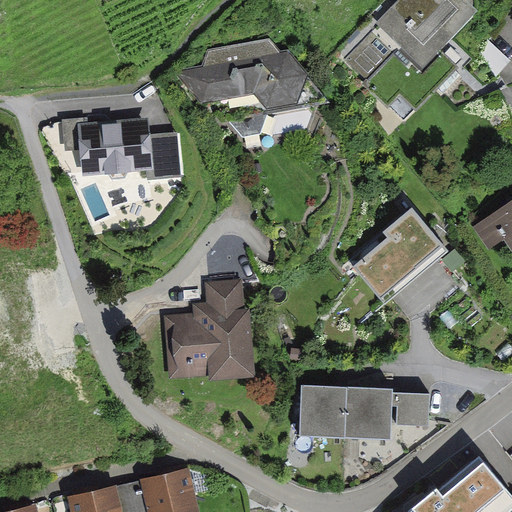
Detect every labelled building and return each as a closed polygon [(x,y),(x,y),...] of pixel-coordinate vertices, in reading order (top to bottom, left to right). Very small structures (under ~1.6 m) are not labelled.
[(481,12),(469,0),(406,0),(351,57),(376,82),(406,52),(425,70),(481,12)] [(210,64),(183,69),(206,103),(256,94),(269,108),(301,104),(311,76),(294,50),(285,52),(276,39),(217,48),(210,64)] [(149,116),(78,120),(81,180),(183,175),(181,132),(150,134),(149,116)] [(511,201),(477,226),(494,251),(509,240),(511,244),(511,201)] [(440,241),(411,208),(350,261),(379,294),(440,241)] [(36,252),(0,256),(0,338),(45,334),(36,252)] [(252,278),(208,281),(209,302),(169,304),(174,375),(205,373),(205,387),(259,384),(252,278)] [(434,391),(304,386),(302,437),(398,441),(399,425),(433,427),(434,391)] [(503,511),(511,505),(511,494),(478,455),(411,511),(503,511)] [(204,511),(193,467),(140,480),(147,511),(204,511)] [(125,511),(120,486),(68,499),(70,511),(125,511)]
